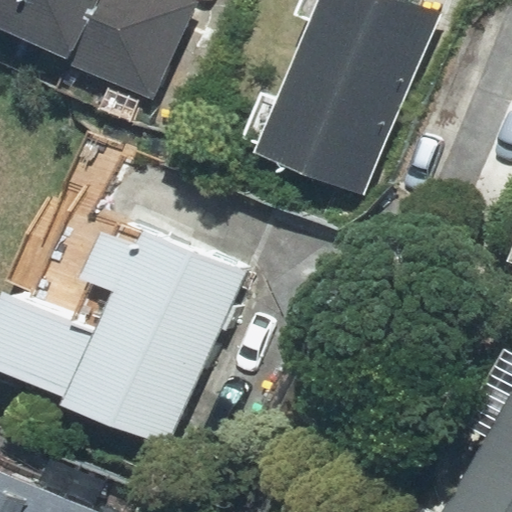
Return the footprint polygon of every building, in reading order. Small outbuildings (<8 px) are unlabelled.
[(0,0),(0,40),(174,110),(217,0),(0,0)] [(408,0),(326,0),(272,149),(389,192),(431,78),(386,62),(408,0)] [(209,370),(259,275),(115,200),(81,266),(139,296),(86,398),(172,442),(209,370)] [(511,242),(501,268),(511,272),(511,242)] [(511,511),(511,383),(464,462),(433,511),(511,511)] [(104,511),(113,492),(0,458),(0,511),(104,511)]
